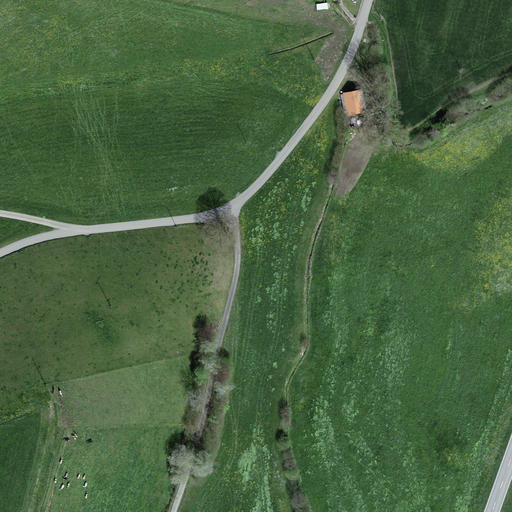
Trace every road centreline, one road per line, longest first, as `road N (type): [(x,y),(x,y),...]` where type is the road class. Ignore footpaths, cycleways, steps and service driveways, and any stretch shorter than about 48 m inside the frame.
road 1 (unclassified): [(228,211),(237,269),(172,511)]
road 2 (unclassified): [(368,0),(326,96),(270,171),(228,211)]
road 3 (unclassified): [(228,211),(76,230),(0,254)]
